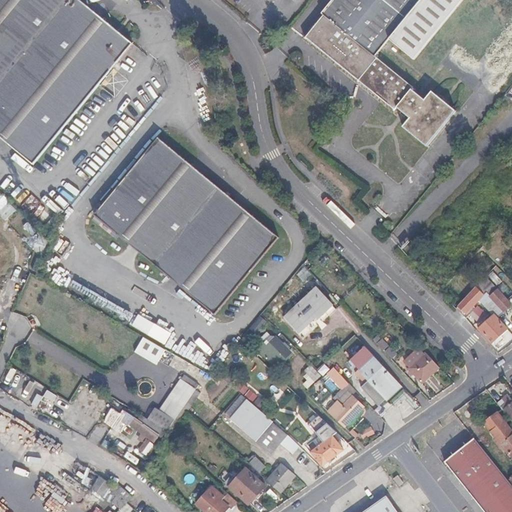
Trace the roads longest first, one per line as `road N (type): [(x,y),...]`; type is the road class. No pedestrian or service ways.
road 1 (residential): [(490,373),(285,179),(262,134),(249,65),(224,30),(187,0)]
road 2 (tertiary): [(396,441),(294,511)]
